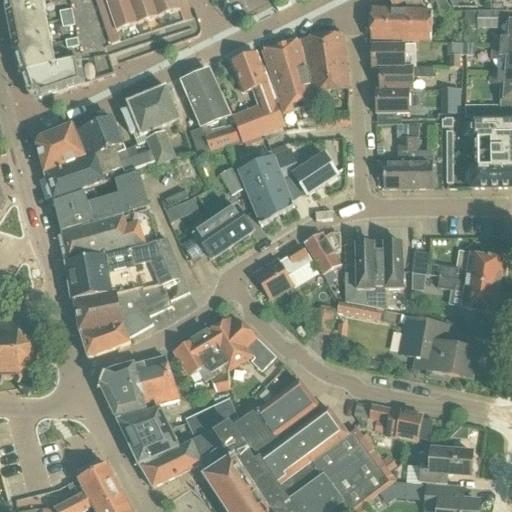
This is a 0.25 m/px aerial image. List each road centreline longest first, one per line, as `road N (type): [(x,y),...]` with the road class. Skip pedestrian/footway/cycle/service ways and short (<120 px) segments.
road 1 (residential): [(16,147),(318,0)]
road 2 (residential): [(511,416),(327,383),(234,277)]
road 3 (residential): [(16,147),(77,388)]
road 4 (residential): [(363,210),(360,0)]
road 5 (residential): [(77,388),(99,366),(204,316),(234,277)]
road 6 (residential): [(363,210),(511,212)]
road 7 (residential): [(234,277),(295,230),(363,210)]
road 8 (residential): [(146,511),(77,388)]
